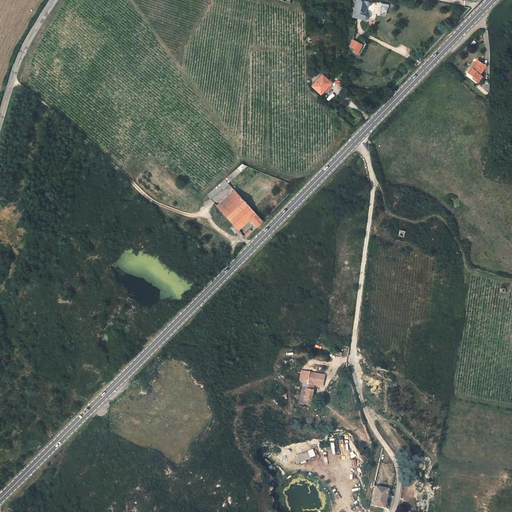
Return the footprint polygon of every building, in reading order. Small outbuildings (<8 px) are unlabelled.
[(354,0),(353,7),(366,11),(367,10),(368,8),(368,7),(367,5),(365,3),(365,0),(354,0)] [(382,3),(380,12),(387,13),(389,4),(382,3)] [(364,37),(355,32),(352,38),(356,40),(353,45),(359,48),(364,37)] [(472,62),(478,67),(477,69),(480,72),(486,68),(483,65),(490,58),(484,52),(477,59),(476,58),(472,62)] [(334,78),(325,69),(315,80),(324,89),(334,78)] [(227,172),(231,176),(249,160),(243,157),(227,172)] [(220,179),(223,182),(225,183),(232,177),(231,176),(227,172),(220,179)] [(213,192),(223,182),(220,179),(216,182),(209,189),(213,192)] [(240,197),(236,192),(242,187),(238,183),(221,200),(228,208),(240,197)] [(264,220),(268,215),(242,187),(236,192),(240,197),(228,208),(237,217),(239,219),(251,207),(255,211),(264,220)] [(239,219),(243,223),(255,211),(251,207),(239,219)] [(239,219),(237,217),(234,220),(241,227),(244,224),(243,223),(239,219)] [(257,226),(254,223),(249,229),(251,232),(257,226)] [(319,386),(311,386),(311,389),(307,389),(306,399),(311,399),(311,403),(318,403),(319,386)] [(295,462),(315,457),(313,449),(293,455),(295,462)] [(377,500),(389,502),(393,485),(382,482),(377,500)]
